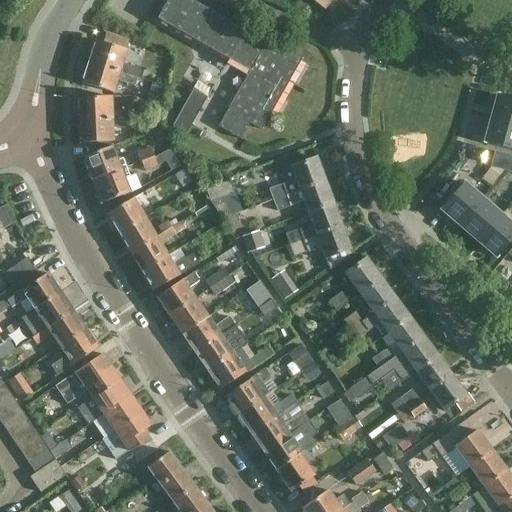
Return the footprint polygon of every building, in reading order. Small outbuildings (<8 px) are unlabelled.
[(262,128),(302,57),(268,38),(260,51),(239,39),(243,32),(237,29),(239,25),(236,22),(234,25),(190,0),(173,0),(168,9),(164,6),(157,19),(228,59),(229,59),(253,72),(221,127),(244,140),(253,123),(262,128)] [(311,0),(324,9),(330,0),(311,0)] [(93,56),(91,63),(136,77),(138,69),(121,64),(128,40),(105,33),(102,43),(94,41),(90,55),(93,56)] [(136,77),(91,63),(89,69),(86,68),(81,84),(111,93),(116,79),(134,85),(136,77)] [(183,137),(206,97),(192,89),(169,129),(183,137)] [(511,98),(496,94),(490,118),(511,124),(511,98)] [(82,114),(83,121),(128,118),(129,118),(128,110),(110,111),(110,97),(78,98),(79,114),(82,114)] [(128,118),(83,121),(83,127),(79,127),(80,143),(112,142),(111,128),(129,126),(129,118),(128,118)] [(511,124),(490,118),(483,142),(511,149),(511,124)] [(81,159),(90,182),(125,168),(121,159),(116,161),(110,147),(81,159)] [(148,148),(136,153),(140,163),(152,158),(148,148)] [(509,156),(494,152),(489,167),(505,172),(509,156)] [(152,158),(140,163),(143,171),(155,166),(152,158)] [(286,184),(269,190),(273,200),(299,191),(323,182),(324,182),(316,158),(290,167),(281,170),(286,184)] [(125,168),(90,182),(99,205),(139,188),(133,173),(128,175),(125,168)] [(230,181),(205,190),(210,203),(234,194),(230,181)] [(299,191),(273,200),(277,211),(303,202),(307,213),(331,204),(332,204),(324,182),(323,182),(299,191)] [(440,209),(459,226),(482,199),(463,183),(440,209)] [(106,214),(118,234),(144,218),(132,199),(106,214)] [(482,199),(459,226),(477,241),(500,214),(482,199)] [(311,224),(277,237),(281,248),(289,245),(302,240),(315,235),(340,226),(332,204),(331,204),(307,213),(311,224)] [(511,224),(500,214),(477,241),(496,257),(511,238),(511,224)] [(144,218),(118,234),(129,253),(155,237),(144,218)] [(157,227),(161,234),(181,222),(180,221),(170,227),(167,221),(157,227)] [(181,222),(161,234),(155,237),(129,253),(140,272),(166,256),(159,244),(184,228),(181,222)] [(315,235),(302,240),(307,252),(320,247),(324,258),(328,270),(351,254),(349,249),(340,226),(315,235)] [(302,240),(289,245),(293,256),(307,252),(302,240)] [(181,248),(166,256),(140,272),(152,291),(199,263),(193,253),(186,257),(181,248)] [(12,287),(35,271),(26,258),(3,274),(12,287)] [(344,274),(358,294),(380,278),(365,258),(344,274)] [(203,281),(209,289),(228,276),(222,268),(203,281)] [(156,298),(169,316),(194,299),(187,288),(198,281),(193,272),(181,280),(156,298)] [(47,274),(21,291),(7,301),(11,307),(25,297),(34,310),(60,293),(47,274)] [(228,276),(209,289),(214,296),(233,283),(228,276)] [(380,278),(358,294),(372,313),(394,298),(380,278)] [(245,291),(258,309),(271,299),(259,281),(245,291)] [(17,338),(22,346),(72,311),(60,293),(34,310),(42,321),(17,338)] [(340,293),(329,301),(336,311),(347,302),(340,293)] [(361,321),(350,329),(357,340),(380,323),(386,332),(408,317),(394,298),(372,313),(373,313),(361,322),(361,321)] [(194,299),(169,316),(181,334),(207,317),(194,299)] [(72,311),(22,346),(26,352),(51,335),(59,346),(85,329),(72,311)] [(343,320),(350,329),(361,321),(354,312),(343,320)] [(207,317),(181,334),(195,353),(219,336),(220,335),(234,326),(227,317),(214,326),(207,317)] [(371,359),(378,369),(422,337),(408,317),(386,332),(395,344),(384,353),(383,351),(371,359)] [(85,329),(59,346),(66,356),(51,366),(57,375),(97,347),(85,329)] [(219,336),(195,353),(207,372),(232,353),(220,335),(219,336)] [(415,371),(436,356),(422,337),(378,369),(369,376),(376,386),(395,371),(402,381),(415,371)] [(293,350),(300,360),(308,355),(301,344),(293,350)] [(232,353),(207,372),(220,390),(272,353),(267,347),(241,365),(232,353)] [(76,408),(76,409),(119,380),(101,353),(54,386),(66,404),(86,390),(91,398),(76,408)] [(436,356),(415,371),(428,390),(450,375),(436,356)] [(300,371),(307,381),(320,373),(312,362),(300,371)] [(238,416),(262,398),(263,397),(254,385),(268,375),(264,369),(224,396),(238,416)] [(7,382),(20,401),(32,393),(19,373),(7,382)] [(450,375),(428,390),(443,410),(464,395),(450,375)] [(119,380),(76,409),(87,424),(94,420),(94,421),(131,396),(119,380)] [(325,382),(317,388),(324,398),(332,392),(325,382)] [(397,413),(407,406),(418,398),(411,388),(390,403),(397,413)] [(7,390),(0,394),(0,408),(14,399),(7,390)] [(262,398),(238,416),(250,434),(276,416),(285,410),(284,409),(295,402),(290,394),(280,401),(273,391),(263,397),(262,398)] [(131,396),(94,421),(100,429),(109,423),(114,431),(101,440),(102,440),(115,431),(142,412),(131,396)] [(418,398),(407,406),(414,416),(425,407),(418,398)] [(14,399),(0,408),(0,422),(1,424),(21,410),(14,399)] [(21,410),(1,424),(7,433),(27,419),(21,410)] [(276,416),(250,434),(262,451),(308,420),(302,411),(291,419),(285,410),(276,416)] [(115,431),(102,440),(116,460),(128,451),(150,441),(143,430),(150,425),(142,412),(115,431)] [(27,419),(7,433),(14,443),(34,429),(27,419)] [(308,420),(262,451),(275,470),(305,450),(305,449),(315,442),(310,436),(316,432),(308,420)] [(355,430),(348,420),(335,429),(342,439),(355,430)] [(390,449),(407,436),(399,425),(382,437),(390,449)] [(439,455),(442,459),(456,477),(469,468),(492,451),(477,431),(467,438),(458,426),(421,453),(429,463),(439,455)] [(34,429),(14,443),(21,453),(41,439),(38,435),(34,429)] [(45,430),(38,435),(41,439),(48,450),(49,451),(56,447),(45,430)] [(41,439),(21,453),(28,463),(48,450),(41,439)] [(66,440),(56,447),(49,451),(54,459),(71,447),(66,440)] [(48,450),(28,463),(34,473),(55,459),(54,459),(49,451),(48,450)] [(169,450),(140,471),(154,489),(182,469),(169,450)] [(305,450),(275,470),(290,491),(298,486),(302,492),(315,483),(311,477),(313,475),(305,464),(312,459),(305,450)] [(492,451),(469,468),(484,488),(506,471),(492,451)] [(383,475),(392,468),(381,454),(373,460),(383,475)] [(55,459),(34,473),(29,476),(40,492),(65,475),(55,459)] [(346,473),(355,485),(375,471),(366,459),(346,473)] [(182,469),(154,489),(166,507),(195,487),(182,469)] [(472,496),(459,506),(464,511),(477,502),(484,511),(490,511),(511,496),(511,478),(506,471),(484,488),(472,496)] [(445,486),(450,493),(461,485),(456,478),(445,486)] [(195,487),(166,507),(169,511),(197,511),(208,505),(195,487)] [(59,496),(66,506),(74,500),(67,490),(59,496)] [(301,509),(302,511),(335,511),(339,510),(348,504),(342,495),(333,501),(326,491),(301,509)] [(350,499),(357,510),(368,502),(361,492),(350,499)] [(511,511),(511,496),(490,511),(511,511)] [(74,500),(66,506),(69,511),(77,511),(81,510),(74,500)]
